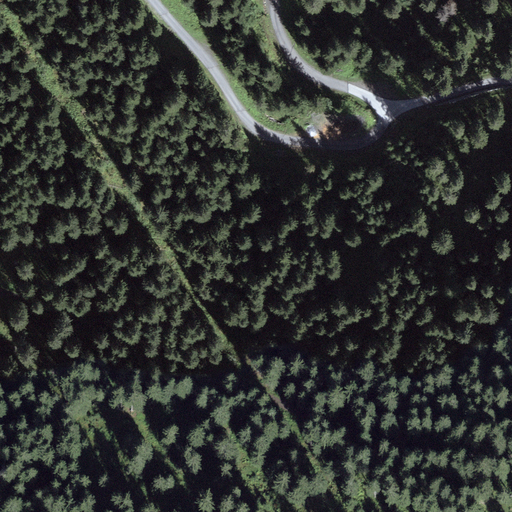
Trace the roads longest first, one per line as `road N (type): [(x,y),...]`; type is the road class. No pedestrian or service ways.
road 1 (track): [(0,287),(140,326),(385,433),(511,451)]
road 2 (track): [(149,0),(221,77),(255,129),(272,137),(353,145),(376,136),(385,110)]
road 3 (track): [(385,110),(364,92),(295,64),(278,37),(271,0)]
road 4 (track): [(511,80),(385,110)]
